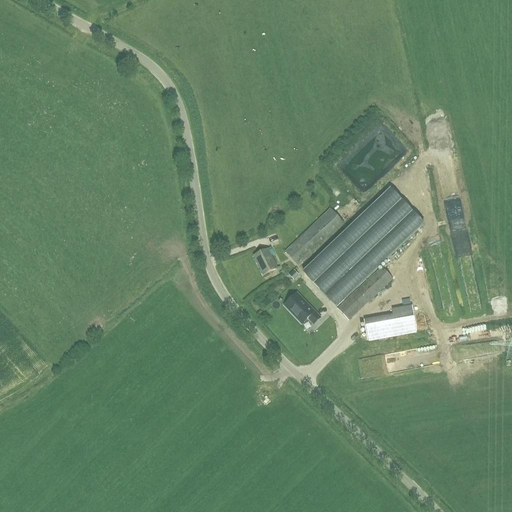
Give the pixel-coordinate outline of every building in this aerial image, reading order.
[(423,212),(433,210),(425,177),(415,180),(423,212)] [(303,272),(336,308),(424,224),(391,188),(303,272)] [(330,209),(285,252),(299,266),(344,223),(330,209)] [(453,225),(461,222),(458,210),(449,213),(453,225)] [(254,257),(263,275),(277,269),(267,250),(254,257)] [(381,267),(338,308),(349,320),(393,279),(381,267)] [(293,280),(298,276),(293,270),(288,275),(293,280)] [(304,288),(310,285),(308,279),(301,282),(304,288)] [(309,292),(299,281),(293,287),(303,298),(309,292)] [(296,294),(285,305),(303,324),(309,318),(314,324),(320,319),(296,294)] [(392,315),(363,320),(366,340),(416,331),(411,305),(391,309),(392,315)] [(415,344),(404,344),(404,353),(414,354),(415,344)]
